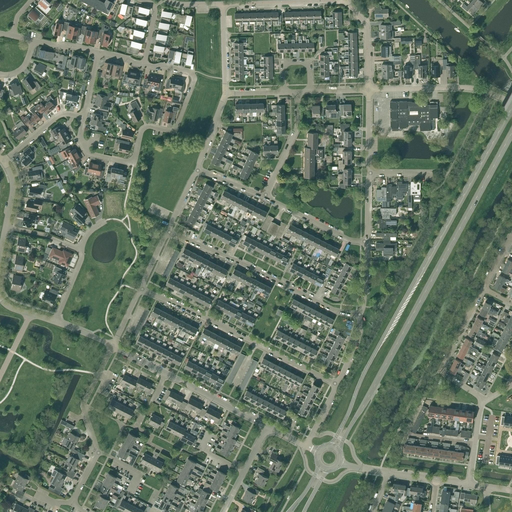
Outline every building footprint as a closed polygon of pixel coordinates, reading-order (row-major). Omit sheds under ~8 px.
[(37,6),(46,14),(51,8),(48,6),(50,3),(46,0),(39,0),(38,2),(39,3),(37,6),(36,7),(37,6)] [(105,4),(97,0),(93,0),(92,5),(102,10),(105,4)] [(113,3),(107,0),(106,0),(105,4),(102,10),(104,11),(105,10),(108,12),(113,3)] [(472,0),(471,2),(479,9),(484,3),(479,0),(472,0)] [(475,13),(479,9),(471,2),(467,6),(464,4),(462,6),(467,11),(470,9),(475,13)] [(133,7),(122,4),(120,13),(124,17),(125,14),(131,15),(131,17),(133,7)] [(137,18),(146,20),(148,8),(136,6),(138,12),(137,17),(136,17),(136,18),(137,18)] [(381,6),(375,6),(375,19),(381,18),(381,17),(389,17),(389,9),(381,9),(381,6)] [(37,18),(40,20),(45,15),(36,7),(33,9),(32,9),(28,14),(29,15),(28,15),(28,16),(28,17),(28,18),(29,18),(29,19),(30,19),(31,19),(32,19),(33,19),(35,20),(37,18)] [(175,13),(163,10),(161,22),(168,24),(169,24),(170,19),(170,17),(171,18),(175,13)] [(242,22),(242,13),(235,13),(235,22),(240,22),(240,25),(243,25),(243,22),(242,22)] [(180,14),(178,23),(185,24),(185,25),(189,28),(189,29),(192,17),(180,14)] [(135,30),(143,31),(144,28),(146,20),(137,18),(136,18),(131,17),(134,17),(134,18),(135,23),(136,23),(135,28),(135,29),(135,30)] [(61,28),(64,29),(66,22),(63,21),(62,24),(56,23),(56,25),(54,25),(53,27),(52,28),(53,30),(55,30),(54,33),(60,35),(61,28)] [(69,23),(66,22),(64,29),(67,30),(66,36),(72,37),(74,28),(74,26),(69,23)] [(169,24),(168,24),(161,22),(159,28),(158,33),(166,35),(168,29),(169,29),(172,25),(169,24)] [(103,24),(101,30),(99,37),(102,38),(101,44),(107,45),(108,42),(109,42),(111,41),(111,40),(110,38),(109,37),(109,34),(106,34),(107,31),(108,31),(109,26),(103,24)] [(82,33),(83,28),(83,26),(80,25),(80,28),(75,27),(74,26),(74,28),(72,37),(77,39),(79,32),(82,33)] [(89,41),(92,30),(86,29),(87,26),(83,26),(83,28),(82,33),(85,34),(83,40),(89,41)] [(95,43),(96,36),(99,37),(101,30),(98,29),(97,32),(92,30),(89,41),(95,43)] [(135,30),(135,29),(131,29),(132,29),(133,34),(134,34),(132,41),(141,43),(143,31),(135,30)] [(168,41),(169,36),(170,36),(166,35),(158,33),(155,45),(164,47),(165,40),(168,41)] [(132,41),(129,40),(130,46),(131,46),(130,52),(129,52),(138,54),(141,43),(132,41)] [(167,47),(170,48),(164,47),(155,45),(153,56),(162,58),(161,58),(162,57),(163,57),(162,57),(163,51),(164,52),(167,47),(167,48),(167,47)] [(389,46),(381,47),(382,57),(389,56),(395,56),(392,56),(392,54),(391,54),(391,46),(389,46)] [(166,58),(179,61),(181,52),(182,49),(176,50),(176,51),(170,50),(170,48),(168,58),(166,57),(166,58)] [(40,50),(39,56),(44,57),(43,59),(48,60),(48,59),(53,59),(54,53),(40,50)] [(187,54),(181,52),(179,61),(191,63),(193,51),(188,50),(187,54)] [(73,66),(77,66),(79,57),(72,55),(71,61),(68,60),(67,67),(72,68),(73,66)] [(415,55),(410,55),(411,66),(405,66),(405,74),(403,74),(404,77),(405,77),(413,77),(412,69),(416,69),(415,59),(415,55)] [(85,58),(79,57),(77,66),(81,67),(80,70),(86,72),(88,64),(84,63),(85,58)] [(433,76),(440,76),(440,70),(443,69),(443,57),(438,57),(439,66),(433,66),(433,76)] [(443,57),(443,69),(447,69),(447,76),(454,76),(454,66),(450,66),(450,63),(447,63),(447,59),(443,60),(443,57)] [(421,65),(420,59),(416,59),(416,69),(419,69),(419,77),(427,77),(427,65),(421,65)] [(41,76),(46,66),(39,62),(38,65),(36,64),(33,71),(38,74),(38,75),(41,76)] [(106,73),(112,74),(114,64),(105,62),(104,67),(102,76),(105,77),(106,73)] [(117,77),(120,78),(121,73),(123,66),(120,65),(114,64),(112,74),(117,75),(117,77)] [(332,69),(329,69),(320,69),(320,77),(324,77),(324,79),(329,79),(329,76),(329,71),(332,71),(332,69)] [(129,86),(130,87),(134,71),(128,70),(127,77),(124,76),(122,82),(127,83),(127,84),(129,86)] [(139,73),(134,71),(130,87),(132,87),(134,85),(139,86),(141,80),(138,79),(139,73)] [(147,80),(144,80),(143,87),(148,88),(149,84),(152,85),(154,76),(148,75),(147,80)] [(34,87),(36,91),(41,88),(37,82),(34,84),(29,76),(21,82),(23,81),(30,90),(34,87)] [(160,77),(154,76),(152,85),(156,86),(155,90),(160,91),(162,84),(159,83),(160,77)] [(166,89),(172,88),(172,87),(175,88),(176,83),(177,77),(176,77),(174,77),(174,78),(171,77),(170,82),(168,81),(167,81),(167,82),(166,83),(166,84),(166,85),(166,88),(166,89)] [(177,77),(176,83),(175,88),(178,88),(177,89),(183,92),(183,91),(184,90),(184,88),(184,86),(184,85),(182,84),(183,79),(180,79),(180,78),(179,78),(178,78),(177,77)] [(17,86),(16,83),(9,85),(12,95),(19,93),(19,95),(23,94),(20,85),(17,86)] [(67,92),(67,93),(64,92),(60,91),(59,95),(60,95),(60,97),(62,98),(65,99),(64,103),(70,104),(72,95),(72,93),(67,92)] [(107,92),(106,96),(97,94),(96,99),(106,101),(107,98),(109,99),(110,96),(112,97),(113,93),(107,92)] [(79,102),(80,96),(77,95),(77,96),(72,95),(70,104),(75,105),(76,101),(79,102)] [(46,99),(48,102),(45,104),(51,111),(56,107),(51,102),(54,100),(50,96),(46,99)] [(99,109),(102,110),(108,111),(109,105),(108,105),(105,104),(106,101),(96,99),(95,104),(100,106),(99,109)] [(134,111),(130,113),(135,122),(141,118),(137,110),(140,109),(136,101),(130,104),(134,111)] [(392,128),(392,130),(402,130),(402,128),(408,127),(408,125),(420,125),(421,130),(431,130),(431,117),(438,117),(437,104),(437,101),(430,102),(430,104),(427,104),(427,102),(407,102),(407,101),(400,101),(400,103),(397,103),(397,101),(390,102),(390,109),(392,109),(392,111),(390,111),(391,118),(392,118),(392,121),(391,121),(391,128),(392,128)] [(41,103),(39,105),(38,104),(35,106),(41,113),(44,111),(47,114),(51,111),(45,104),(44,105),(41,103)] [(343,108),(340,108),(340,115),(351,115),(351,104),(343,104),(343,108)] [(323,116),(323,105),(312,105),(312,116),(323,116)] [(335,105),(326,105),(326,112),(330,112),(330,118),(334,117),(339,117),(340,117),(339,111),(335,111),(335,105)] [(37,123),(41,119),(38,116),(41,113),(35,106),(30,110),(33,114),(31,116),(37,123)] [(159,108),(159,109),(153,108),(148,107),(147,113),(152,114),(151,118),(157,119),(158,117),(161,118),(163,109),(159,108)] [(166,111),(164,121),(170,122),(171,119),(174,120),(176,111),(173,110),(172,112),(166,111)] [(92,119),(102,121),(102,118),(106,119),(108,113),(102,111),(101,115),(93,113),(92,119)] [(29,114),(26,116),(24,117),(23,116),(21,117),(26,124),(28,126),(30,124),(33,127),(37,123),(31,116),(29,114)] [(119,127),(122,127),(121,133),(122,133),(121,137),(131,139),(133,132),(125,130),(126,124),(122,123),(123,122),(118,118),(116,123),(120,126),(119,127)] [(106,127),(103,127),(104,124),(101,124),(102,121),(92,119),(91,124),(99,126),(98,129),(106,131),(106,127)] [(13,133),(18,139),(26,132),(23,128),(26,126),(21,121),(16,125),(19,129),(13,133)] [(55,141),(58,139),(67,134),(64,128),(62,130),(60,126),(51,131),(54,136),(53,137),(55,141)] [(351,138),(351,131),(347,131),(348,127),(340,127),(340,131),(340,135),(338,135),(338,138),(351,138)] [(226,131),(223,137),(230,141),(234,143),(235,140),(231,138),(233,134),(226,131)] [(307,147),(305,147),(304,177),(313,177),(314,159),(323,159),(323,149),(317,149),(317,133),(308,133),(307,147)] [(58,139),(60,143),(57,145),(60,150),(67,146),(65,143),(70,140),(67,134),(58,139)] [(230,141),(223,137),(220,143),(227,147),(231,149),(232,146),(228,144),(230,141)] [(124,141),(117,139),(116,143),(120,143),(118,151),(128,153),(130,146),(124,144),(124,141)] [(227,147),(220,143),(217,150),(224,153),(228,155),(229,152),(225,150),(227,147)] [(23,164),(25,165),(26,166),(33,160),(29,156),(33,152),(37,149),(34,145),(30,148),(29,147),(23,153),(26,156),(21,160),(22,161),(23,160),(24,161),(23,162),(23,163),(23,164)] [(342,153),(342,157),(351,157),(351,151),(345,151),(345,147),(339,147),(339,153),(342,153)] [(69,152),(68,148),(61,152),(64,158),(67,156),(69,159),(78,154),(75,149),(69,152)] [(247,149),(246,151),(250,153),(248,157),(255,160),(258,154),(247,149)] [(224,153),(217,150),(214,156),(221,159),(225,161),(226,158),(222,156),(224,153)] [(75,162),(81,159),(78,154),(69,159),(66,161),(67,163),(68,163),(71,169),(77,166),(75,162)] [(252,166),(255,160),(248,157),(242,154),(241,157),(243,157),(247,159),(245,163),(252,166)] [(214,156),(211,162),(222,167),(224,165),(219,163),(221,159),(214,156)] [(351,163),(351,157),(342,157),(342,160),(338,160),(338,166),(345,166),(345,163),(351,163)] [(47,161),(49,166),(50,165),(52,170),(55,169),(50,160),(47,161)] [(249,172),(252,166),(245,163),(241,161),(240,164),(244,166),(242,169),(249,172)] [(90,173),(93,173),(96,164),(90,162),(89,167),(86,167),(84,174),(89,175),(90,173)] [(102,165),(96,164),(93,173),(97,174),(96,177),(102,178),(104,171),(100,170),(102,165)] [(246,179),(249,172),(242,169),(234,165),(232,164),(229,171),(231,172),(233,169),(232,169),(232,168),(241,172),(239,175),(246,179)] [(42,166),(32,167),(33,171),(29,171),(30,178),(36,177),(37,180),(43,179),(41,171),(43,170),(42,166)] [(338,174),(338,176),(351,176),(351,169),(345,169),(345,166),(338,166),(338,169),(343,169),(343,173),(342,173),(342,174),(338,174)] [(113,177),(116,178),(118,168),(112,167),(111,168),(108,168),(107,172),(105,181),(109,181),(109,180),(111,180),(113,178),(113,177)] [(123,170),(118,168),(116,178),(118,178),(118,179),(119,182),(120,182),(120,184),(124,185),(126,177),(127,172),(123,171),(123,170)] [(351,184),(351,176),(338,176),(338,178),(342,178),(342,179),(343,179),(343,183),(339,183),(339,187),(347,187),(347,184),(351,184)] [(408,189),(408,198),(412,198),(412,194),(414,194),(414,199),(421,199),(421,194),(421,186),(421,182),(411,181),(411,184),(411,189),(408,189)] [(397,195),(396,199),(403,199),(403,195),(403,191),(407,191),(407,184),(402,184),(402,182),(397,182),(397,187),(397,194),(397,195)] [(213,187),(206,183),(202,190),(209,193),(217,197),(219,193),(215,191),(215,193),(211,190),(213,187)] [(39,184),(38,188),(35,187),(35,188),(30,187),(30,189),(29,189),(28,189),(28,191),(28,192),(29,192),(29,194),(33,195),(33,196),(39,197),(41,189),(46,190),(47,186),(39,184)] [(387,185),(387,188),(387,198),(387,201),(389,201),(391,201),(391,198),(393,198),(393,194),(397,194),(397,187),(392,187),(392,185),(387,185)] [(377,197),(376,201),(380,201),(382,201),(382,207),(386,207),(386,201),(387,201),(387,198),(387,188),(382,188),(382,189),(377,189),(377,197)] [(209,193),(202,190),(199,196),(206,199),(210,201),(212,199),(208,197),(209,193)] [(226,200),(230,193),(224,190),(218,202),(221,203),(223,199),(226,200)] [(236,197),(230,193),(226,200),(227,201),(224,205),(227,206),(229,202),(232,204),(233,204),(236,197)] [(91,197),(85,200),(92,218),(99,215),(95,205),(100,203),(97,196),(92,199),(91,197)] [(206,199),(199,196),(196,202),(203,205),(207,208),(209,205),(205,203),(206,199)] [(242,200),(236,197),(233,204),(232,204),(230,208),(233,209),(235,205),(238,207),(239,207),(242,200)] [(41,207),(42,201),(35,199),(34,203),(27,202),(25,209),(36,211),(37,206),(41,207)] [(236,211),(239,212),(241,208),(245,210),(248,203),(242,200),(239,207),(238,207),(236,211)] [(203,205),(196,202),(193,208),(200,211),(204,214),(206,211),(202,209),(203,205)] [(243,214),(245,215),(247,211),(251,213),(255,206),(248,203),(245,210),(243,214)] [(86,213),(77,205),(72,210),(76,214),(73,218),(78,223),(77,223),(80,226),(85,220),(83,218),(85,217),(84,216),(87,214),(86,213)] [(251,213),(249,217),(246,222),(249,223),(253,214),(257,216),(261,209),(255,206),(251,213)] [(200,211),(193,208),(190,214),(197,217),(197,218),(201,220),(203,217),(198,215),(200,211)] [(381,208),(381,213),(382,213),(382,218),(390,218),(390,214),(396,214),(396,208),(381,208)] [(263,219),(267,212),(261,209),(257,216),(255,220),(257,221),(260,217),(263,219)] [(23,222),(23,226),(27,227),(27,226),(31,227),(32,223),(35,223),(38,224),(39,220),(35,219),(36,216),(29,214),(28,218),(24,217),(23,222)] [(197,217),(190,214),(187,220),(198,226),(200,223),(195,221),(197,218),(197,217)] [(268,215),(261,229),(266,231),(266,232),(280,238),(287,224),(281,222),(279,225),(272,221),(274,218),(268,215)] [(380,223),(380,228),(387,229),(387,224),(391,224),(397,224),(397,220),(391,220),(391,218),(390,218),(382,218),(377,218),(377,223),(380,223)] [(203,231),(210,234),(213,227),(215,223),(213,221),(211,225),(207,224),(203,231)] [(73,240),(77,233),(73,231),(74,227),(63,222),(60,229),(63,231),(61,234),(73,240)] [(210,234),(216,237),(219,230),(220,230),(222,226),(223,224),(220,222),(219,225),(219,224),(217,228),(213,227),(210,234)] [(290,224),(284,235),(287,236),(289,232),(292,234),(293,234),(296,227),(290,224)] [(243,243),(249,246),(252,239),(254,235),(258,228),(254,226),(251,231),(253,232),(252,233),(250,238),(246,236),(243,243)] [(216,237),(222,240),(225,233),(226,233),(228,229),(225,227),(223,232),(220,230),(219,230),(216,237)] [(299,237),(302,230),(296,227),(293,234),(292,234),(290,238),(292,239),(293,239),(295,235),(298,237),(299,237)] [(308,233),(302,230),(299,237),(298,237),(296,241),(299,243),(301,238),(304,240),(305,240),(308,233)] [(222,240),(228,243),(231,236),(232,236),(234,232),(231,231),(229,235),(226,233),(225,233),(222,240)] [(314,236),(308,233),(305,240),(304,240),(302,244),(305,246),(307,242),(311,243),(314,236)] [(237,234),(235,238),(232,236),(231,236),(228,243),(234,246),(236,242),(239,236),(240,235),(237,234)] [(320,239),(314,236),(311,243),(308,247),(311,249),(313,245),(317,246),(320,239)] [(18,237),(17,244),(18,244),(17,251),(25,252),(29,252),(30,248),(28,247),(26,246),(27,242),(25,242),(26,239),(18,237)] [(258,237),(256,241),(252,239),(249,246),(255,249),(258,242),(261,238),(258,237)] [(255,249),(261,252),(265,245),(267,241),(268,239),(265,238),(264,240),(262,244),(258,242),(255,249)] [(326,243),(320,239),(317,246),(314,251),(317,252),(319,248),(322,249),(323,250),(326,243)] [(261,252),(267,255),(271,248),(273,244),(270,243),(268,247),(265,245),(261,252)] [(332,246),(326,243),(323,250),(322,249),(320,254),(321,254),(323,255),(325,251),(329,252),(329,253),(332,246)] [(267,255),(273,258),(277,251),(277,252),(279,247),(276,246),(274,250),(271,248),(267,255)] [(339,249),(332,246),(329,253),(329,252),(327,257),(323,264),(327,265),(330,259),(329,258),(332,254),(338,257),(340,253),(337,252),(339,249)] [(376,247),(376,250),(384,250),(384,255),(387,256),(387,257),(388,257),(389,257),(390,257),(390,256),(393,256),(393,252),(397,252),(397,247),(376,247)] [(53,248),(50,256),(60,260),(59,262),(67,266),(72,254),(72,253),(63,250),(62,252),(53,248)] [(187,258),(191,251),(185,248),(179,259),(182,261),(184,257),(187,258)] [(273,258),(279,261),(283,254),(283,255),(285,251),(282,249),(280,253),(277,252),(277,251),(273,258)] [(197,254),(191,251),(187,258),(185,262),(187,263),(188,264),(190,260),(193,261),(197,254)] [(283,254),(279,261),(285,265),(291,254),(288,252),(286,256),(283,255),(283,254)] [(199,264),(203,257),(197,254),(193,261),(191,265),(194,267),(196,263),(199,264)] [(24,257),(16,256),(14,262),(16,263),(14,269),(22,271),(24,261),(23,260),(24,257)] [(209,260),(203,257),(199,264),(197,269),(200,270),(202,266),(205,268),(209,260)] [(210,274),(215,264),(209,260),(205,268),(203,272),(206,273),(206,272),(210,274)] [(346,262),(342,260),(341,262),(345,264),(343,267),(342,268),(349,272),(352,266),(345,262),(346,262)] [(289,270),(296,273),(299,266),(301,262),(298,261),(296,265),(293,263),(289,270)] [(217,274),(221,267),(215,264),(210,274),(209,275),(212,276),(214,272),(217,274)] [(296,273),(302,276),(305,269),(307,265),(305,264),(302,268),(299,266),(296,273)] [(346,277),(349,272),(342,268),(343,267),(339,265),(338,267),(342,269),(340,273),(339,274),(346,277)] [(508,273),(511,275),(511,272),(511,270),(511,268),(505,265),(503,271),(508,274),(508,273)] [(54,276),(52,280),(61,283),(63,278),(65,278),(66,275),(60,273),(62,269),(55,266),(53,271),(57,273),(55,277),(54,276)] [(221,267),(217,274),(215,278),(218,279),(220,275),(224,277),(227,270),(221,267)] [(302,276),(308,279),(311,273),(311,272),(313,268),(311,267),(308,271),(305,269),(302,276)] [(227,279),(229,280),(232,281),(234,277),(237,279),(241,272),(235,269),(231,276),(229,275),(227,279)] [(308,279),(314,282),(317,276),(319,271),(317,270),(314,274),(311,273),(308,279)] [(344,283),(346,277),(339,274),(340,273),(336,271),(335,273),(339,275),(337,279),(344,283)] [(243,282),(247,275),(241,272),(237,279),(235,283),(238,284),(240,280),(243,282)] [(314,282),(320,286),(326,275),(323,273),(321,277),(317,276),(314,282)] [(22,277),(13,275),(12,282),(13,282),(12,289),(20,291),(22,281),(21,280),(22,277)] [(173,279),(170,277),(166,284),(172,288),(176,280),(178,276),(175,275),(173,279)] [(253,278),(247,275),(243,282),(241,286),(240,288),(242,289),(243,287),(244,288),(246,283),(249,285),(253,278)] [(506,281),(508,282),(509,280),(505,278),(500,275),(497,281),(504,284),(506,281)] [(341,288),(344,283),(337,279),(333,277),(332,279),(336,281),(334,284),(334,285),(341,288)] [(172,288),(178,291),(182,284),(184,279),(181,278),(179,282),(176,280),(172,288)] [(259,281),(253,278),(249,285),(247,289),(250,291),(252,286),(255,288),(259,281)] [(190,283),(187,281),(185,285),(182,284),(178,291),(184,294),(188,287),(190,283)] [(265,284),(259,281),(255,288),(253,292),(256,294),(258,289),(261,291),(262,291),(265,284)] [(496,289),(504,293),(506,289),(501,287),(503,284),(497,281),(494,287),(497,288),(496,289)] [(329,284),(333,286),(331,291),(328,289),(326,292),(333,296),(335,293),(338,294),(341,288),(334,285),(334,284),(330,282),(329,284)] [(184,294),(190,297),(194,290),(196,286),(193,284),(191,288),(188,287),(184,294)] [(271,288),(265,284),(262,291),(261,291),(259,295),(262,297),(264,293),(268,294),(271,288)] [(194,290),(190,297),(196,300),(200,293),(202,289),(199,287),(197,292),(194,290)] [(53,303),(58,291),(51,289),(49,293),(45,292),(42,299),(45,300),(45,301),(49,303),(50,302),(53,303)] [(202,303),(206,296),(208,292),(206,291),(203,295),(200,293),(196,300),(202,303)] [(206,296),(202,303),(209,306),(212,299),(214,295),(212,294),(209,298),(206,296)] [(215,307),(221,310),(225,303),(227,299),(225,297),(223,301),(219,300),(215,307)] [(299,302),(294,299),(290,306),(294,308),(292,312),(294,313),(296,309),(299,302)] [(231,300),(229,304),(225,303),(221,310),(228,313),(231,306),(233,302),(231,300)] [(497,314),(497,315),(499,316),(502,310),(500,309),(498,312),(490,307),(491,305),(489,303),(490,302),(487,300),(486,302),(483,307),(488,310),(490,311),(489,312),(493,314),(494,312),(497,314)] [(305,305),(299,302),(296,309),(300,311),(298,315),(300,316),(302,312),(301,312),(305,305)] [(228,313),(234,316),(237,309),(240,305),(239,305),(237,303),(235,308),(231,306),(228,313)] [(310,308),(305,305),(301,312),(302,312),(306,314),(303,318),(306,319),(308,315),(307,315),(310,308)] [(157,317),(161,310),(154,307),(149,318),(151,319),(154,315),(157,316),(157,317)] [(241,311),(237,309),(234,316),(240,319),(243,312),(244,312),(246,308),(243,307),(241,311)] [(487,313),(492,316),(493,314),(496,316),(497,315),(497,314),(494,312),(493,314),(489,312),(490,311),(488,310),(483,307),(479,313),(485,316),(487,313)] [(316,310),(310,308),(307,315),(308,315),(311,317),(309,321),(311,322),(313,318),(313,317),(316,310)] [(167,313),(161,310),(157,317),(157,316),(155,321),(158,322),(160,318),(163,320),(167,313)] [(240,319),(246,322),(249,315),(250,315),(252,311),(249,310),(247,314),(244,312),(243,312),(240,319)] [(322,313),(316,310),(313,317),(313,318),(317,320),(315,324),(317,325),(319,321),(318,320),(322,313)] [(511,315),(509,320),(509,319),(509,318),(507,317),(508,313),(504,311),(501,317),(505,319),(511,322),(511,315)] [(173,316),(167,313),(163,320),(161,324),(164,325),(166,321),(169,323),(173,316)] [(253,317),(250,315),(249,315),(246,322),(252,325),(258,314),(255,313),(253,317)] [(327,316),(322,313),(318,320),(319,321),(322,322),(320,326),(322,327),(324,323),(327,316)] [(179,319),(173,316),(169,323),(167,327),(170,329),(172,324),(175,326),(179,319)] [(333,319),(327,316),(324,323),(328,325),(326,329),(328,330),(330,326),(333,319)] [(489,327),(482,323),(483,320),(477,317),(474,323),(480,326),(487,329),(489,327)] [(185,322),(179,319),(175,326),(173,330),(176,332),(178,327),(181,329),(185,322)] [(191,325),(185,322),(181,329),(179,333),(182,335),(184,331),(187,332),(191,325)] [(482,335),(483,333),(481,332),(482,331),(479,329),(480,326),(474,323),(472,328),(479,332),(478,334),(482,335)] [(197,329),(191,325),(187,332),(185,337),(188,338),(190,334),(194,336),(197,329)] [(511,329),(506,326),(503,332),(510,335),(511,331),(511,329)] [(203,337),(207,338),(210,331),(204,328),(200,337),(198,336),(196,339),(198,340),(198,339),(201,341),(203,337)] [(274,337),(280,340),(283,333),(284,333),(286,329),(284,328),(282,332),(278,330),(274,337)] [(468,334),(474,337),(476,334),(480,336),(481,335),(485,337),(486,335),(483,333),(482,335),(478,334),(479,332),(472,328),(468,334)] [(334,333),(338,335),(336,339),(335,340),(342,343),(345,338),(339,334),(339,333),(340,331),(336,329),(335,331),(334,333)] [(210,340),(213,341),(217,334),(210,331),(207,338),(203,345),(205,346),(206,343),(207,344),(210,340)] [(280,340),(286,343),(289,336),(290,336),(292,332),(290,331),(288,335),(284,333),(283,333),(280,340)] [(510,335),(503,332),(501,337),(507,340),(510,335)] [(140,336),(136,343),(142,346),(146,339),(148,334),(146,333),(143,337),(140,336)] [(223,337),(217,334),(213,341),(210,346),(211,346),(213,347),(215,343),(219,345),(223,337)] [(286,343),(291,346),(295,339),(297,335),(295,334),(293,338),(290,336),(289,336),(286,343)] [(142,346),(148,349),(152,342),(154,338),(151,336),(149,340),(146,339),(142,346)] [(229,341),(223,337),(219,345),(217,349),(219,350),(222,346),(225,348),(229,341)] [(291,346),(297,348),(300,341),(301,342),(303,338),(301,337),(299,341),(295,339),(291,346)] [(332,337),(331,339),(335,341),(333,345),(339,349),(342,343),(335,340),(336,339),(332,337)] [(495,338),(494,340),(505,346),(507,340),(501,337),(499,340),(495,338)] [(472,347),(473,345),(471,344),(472,341),(466,338),(464,344),(471,348),(472,346),(472,347)] [(148,349),(154,352),(158,345),(160,341),(158,339),(155,344),(152,342),(148,349)] [(154,352),(161,355),(164,348),(166,344),(168,341),(165,340),(164,342),(162,347),(158,345),(154,352)] [(297,348),(302,351),(306,344),(307,345),(309,341),(307,340),(305,344),(301,342),(300,341),(297,348)] [(505,346),(494,340),(493,342),(497,344),(495,348),(494,347),(493,349),(497,352),(498,350),(502,351),(503,351),(504,349),(503,348),(505,346)] [(235,344),(229,341),(225,348),(223,352),(225,353),(227,349),(231,351),(235,344)] [(302,351),(308,354),(311,347),(312,348),(314,344),(312,343),(310,347),(307,345),(306,344),(302,351)] [(333,345),(329,343),(328,345),(332,347),(330,350),(330,351),(337,354),(339,349),(333,345)] [(241,347),(235,344),(231,351),(229,355),(232,356),(234,352),(237,354),(241,347)] [(464,344),(461,349),(466,352),(468,349),(470,350),(471,349),(474,350),(475,348),(472,347),(472,346),(471,348),(464,344)] [(161,355),(167,358),(170,351),(173,347),(170,346),(168,350),(164,348),(161,355)] [(316,350),(312,348),(311,347),(308,354),(314,357),(317,350),(318,351),(320,347),(318,346),(316,350)] [(334,360),(337,354),(330,351),(330,350),(326,348),(325,350),(329,352),(327,356),(327,357),(334,360)] [(167,358),(173,361),(176,354),(179,350),(178,350),(177,349),(176,349),(174,353),(170,351),(167,358)] [(466,352),(461,349),(457,355),(463,358),(466,352)] [(176,354),(173,361),(179,364),(185,353),(182,352),(180,356),(176,354)] [(493,352),(490,358),(497,361),(499,356),(493,352)] [(327,356),(323,354),(322,356),(326,358),(324,362),(331,366),(334,360),(327,357),(327,356)] [(186,357),(185,361),(187,362),(184,367),(190,370),(194,363),(196,359),(197,357),(195,357),(194,358),(193,358),(191,362),(188,360),(189,359),(186,357)] [(265,368),(269,361),(263,358),(260,365),(264,367),(262,371),(264,372),(266,368),(265,368)] [(494,366),(497,361),(490,358),(487,363),(494,366)] [(456,359),(453,365),(462,369),(463,367),(460,365),(461,362),(456,359)] [(190,370),(197,373),(200,367),(202,362),(199,361),(197,365),(194,363),(190,370)] [(200,367),(197,373),(203,377),(206,370),(208,365),(210,363),(207,361),(206,364),(203,368),(200,367)] [(275,364),(269,361),(265,368),(266,368),(270,370),(268,374),(270,375),(272,371),(271,371),(275,364)] [(483,366),(480,364),(479,367),(481,368),(482,368),(482,367),(491,372),(494,366),(487,363),(486,366),(483,364),(483,366)] [(280,367),(275,364),(271,371),(272,371),(275,373),(273,377),(275,378),(277,374),(280,367)] [(455,374),(457,370),(460,372),(462,369),(453,365),(450,370),(455,374)] [(203,377),(209,380),(212,373),(214,368),(212,367),(209,371),(206,370),(203,377)] [(286,370),(280,367),(277,374),(281,376),(279,380),(281,381),(283,377),(282,377),(286,370)] [(491,372),(482,367),(482,368),(481,368),(481,370),(483,371),(482,374),(488,377),(491,372)] [(209,380),(215,383),(218,376),(220,371),(218,370),(216,374),(212,373),(209,380)] [(291,373),(286,370),(282,377),(283,377),(286,379),(284,383),(286,384),(289,380),(288,380),(291,373)] [(218,376),(215,383),(221,386),(227,375),(224,373),(222,377),(218,376)] [(297,376),(291,373),(288,380),(289,380),(292,382),(290,386),(292,387),(294,383),(293,383),(297,376)] [(123,378),(120,376),(117,382),(120,384),(120,382),(125,384),(124,386),(126,387),(127,385),(131,378),(124,374),(123,378)] [(476,377),(486,382),(488,377),(482,374),(480,376),(478,375),(477,376),(476,377)] [(303,378),(297,376),(293,383),(294,383),(298,385),(296,389),(298,390),(300,386),(299,385),(303,378)] [(135,385),(139,387),(137,391),(139,392),(141,388),(142,388),(145,380),(139,377),(137,381),(135,385)] [(476,384),(475,383),(473,386),(479,389),(480,386),(483,388),(486,382),(476,377),(476,379),(475,380),(478,382),(476,384)] [(135,385),(137,381),(131,378),(127,385),(131,388),(129,392),(131,393),(135,385)] [(145,392),(150,394),(153,388),(150,387),(152,384),(145,380),(142,388),(146,390),(145,392)] [(320,387),(313,384),(311,388),(307,386),(306,387),(306,388),(310,390),(310,389),(317,393),(320,387)] [(253,394),(255,390),(253,389),(251,393),(247,390),(243,397),(249,400),(252,393),(253,394)] [(314,399),(317,393),(310,389),(310,390),(308,394),(304,392),(303,393),(303,394),(307,396),(307,395),(314,399)] [(171,391),(168,390),(163,399),(166,400),(167,399),(171,400),(170,402),(172,403),(173,402),(177,394),(171,391)] [(252,393),(249,400),(255,403),(258,396),(259,397),(260,395),(261,393),(260,392),(259,392),(257,396),(253,394),(252,393)] [(112,399),(108,407),(113,410),(117,402),(113,400),(116,395),(114,394),(111,399),(112,399)] [(182,400),(184,397),(177,394),(173,402),(177,404),(176,406),(181,408),(185,402),(182,400)] [(265,395),(262,398),(259,397),(258,396),(255,403),(260,406),(264,399),(266,395),(265,395)] [(311,404),(314,399),(307,395),(307,396),(305,399),(301,397),(300,399),(304,401),(311,404)] [(117,402),(113,410),(119,412),(123,405),(122,404),(119,403),(121,398),(119,397),(117,402)] [(260,406),(266,409),(269,402),(270,402),(272,398),(270,397),(268,401),(264,399),(260,406)] [(187,403),(185,402),(181,408),(184,409),(186,405),(191,408),(190,410),(192,411),(193,409),(197,401),(190,398),(187,403)] [(123,405),(119,412),(124,415),(128,407),(124,405),(127,401),(125,400),(122,404),(123,405)] [(276,400),(274,404),(270,402),(269,402),(266,409),(271,412),(275,405),(276,405),(278,401),(277,401),(276,400)] [(203,404),(197,401),(193,409),(197,411),(196,413),(201,415),(204,409),(201,408),(203,404)] [(308,410),(311,404),(304,401),(302,405),(298,403),(297,405),(301,407),(301,406),(308,410)] [(128,407),(124,415),(129,418),(133,410),(130,408),(132,404),(130,403),(128,407)] [(271,412),(277,415),(281,408),(283,404),(281,403),(279,407),(276,405),(275,405),(271,412)] [(286,411),(287,411),(289,407),(287,406),(285,410),(281,408),(277,415),(283,418),(286,411)] [(299,411),(295,409),(294,411),(298,413),(299,412),(305,416),(308,410),(301,406),(301,407),(299,411)] [(211,418),(215,410),(208,407),(207,410),(204,409),(201,415),(203,417),(204,415),(208,417),(207,419),(210,420),(211,418)] [(211,418),(215,420),(214,422),(219,425),(222,418),(219,417),(221,414),(215,410),(211,418)] [(161,421),(162,419),(153,414),(151,419),(163,425),(164,423),(161,421)] [(173,417),(171,416),(169,421),(165,429),(170,431),(175,423),(174,423),(171,421),(173,417)] [(170,431),(176,434),(180,426),(176,424),(179,420),(177,418),(174,423),(175,423),(170,431)] [(151,419),(149,423),(157,427),(159,425),(162,427),(163,425),(151,419)] [(184,422),(182,421),(180,426),(176,434),(181,437),(185,429),(185,428),(182,427),(184,422)] [(227,425),(226,424),(225,424),(224,426),(229,429),(237,433),(240,428),(236,426),(238,422),(234,421),(233,424),(232,423),(230,426),(227,425)] [(180,439),(186,442),(190,434),(189,433),(186,432),(189,425),(187,424),(185,428),(185,429),(181,437),(180,439)] [(194,430),(192,429),(189,433),(190,434),(186,442),(191,445),(195,436),(191,434),(194,430)] [(235,439),(237,433),(229,429),(227,432),(223,430),(222,432),(226,434),(228,435),(235,439)] [(70,432),(67,438),(77,443),(80,437),(70,432)] [(129,433),(126,438),(134,442),(136,439),(141,441),(142,439),(135,435),(134,436),(129,433)] [(226,439),(222,437),(221,439),(225,441),(234,445),(237,440),(234,439),(235,439),(228,435),(226,439)] [(74,449),(77,443),(67,438),(64,444),(74,449)] [(126,438),(123,444),(131,448),(131,447),(133,444),(138,446),(139,444),(134,442),(126,438)] [(231,451),(234,445),(225,441),(223,444),(219,442),(218,444),(222,446),(231,451)] [(123,444),(121,449),(129,453),(130,449),(135,452),(136,450),(131,447),(131,448),(123,444)] [(463,446),(459,445),(458,447),(459,447),(458,449),(457,459),(463,460),(463,457),(468,458),(469,452),(464,451),(464,452),(461,452),(462,449),(466,449),(466,447),(463,446)] [(221,449),(217,447),(216,449),(219,451),(228,456),(231,451),(222,446),(221,449)] [(121,449),(118,454),(126,458),(128,455),(132,457),(133,455),(129,453),(121,449)] [(145,453),(143,458),(152,462),(157,452),(155,451),(152,457),(145,453)] [(152,462),(160,467),(163,462),(156,459),(159,453),(157,452),(152,462)] [(273,461),(270,467),(278,472),(283,462),(276,458),(277,456),(272,453),(269,459),(273,461)] [(75,457),(69,454),(66,460),(76,466),(79,460),(82,461),(83,458),(76,454),(75,457)] [(144,472),(146,473),(152,462),(143,458),(140,462),(147,466),(144,472)] [(196,463),(188,459),(185,464),(193,468),(195,465),(199,467),(200,465),(196,462),(196,463)] [(66,460),(63,466),(69,469),(67,472),(74,475),(76,472),(73,471),(76,466),(66,460)] [(160,467),(152,462),(146,473),(148,474),(151,468),(158,471),(160,467)] [(185,464),(182,470),(191,474),(191,473),(192,470),(197,472),(198,470),(193,468),(185,464)] [(64,470),(62,473),(57,470),(54,469),(51,474),(54,476),(53,476),(64,481),(67,475),(73,479),(74,475),(67,472),(64,470)] [(258,483),(264,486),(268,478),(262,475),(264,472),(258,469),(255,474),(258,476),(254,482),(258,483)] [(191,474),(182,470),(180,475),(188,479),(190,476),(194,478),(195,476),(191,473),(191,474)] [(212,472),(210,474),(215,476),(223,480),(226,474),(218,470),(216,474),(212,472)] [(116,477),(108,473),(105,478),(113,483),(114,482),(115,479),(120,481),(121,479),(116,477)] [(24,477),(18,474),(15,480),(25,485),(28,480),(31,481),(32,478),(25,474),(24,477)] [(180,475),(177,480),(185,484),(187,481),(191,483),(192,481),(188,479),(180,475)] [(55,488),(61,491),(63,488),(61,487),(64,481),(53,476),(51,482),(56,485),(55,488)] [(220,485),(223,480),(215,476),(213,479),(209,477),(208,479),(212,482),(212,481),(220,485)] [(111,488),(113,484),(117,487),(118,485),(114,482),(113,483),(105,478),(103,484),(111,488)] [(15,480),(12,486),(18,489),(15,495),(22,498),(25,492),(22,491),(25,485),(15,480)] [(209,490),(211,487),(218,491),(220,485),(212,481),(212,482),(211,485),(206,482),(204,487),(209,490)] [(108,493),(110,490),(114,492),(115,490),(111,488),(103,484),(100,489),(104,492),(104,493),(106,494),(107,495),(108,493)] [(171,484),(168,489),(176,493),(178,489),(182,492),(183,491),(183,490),(175,485),(174,486),(171,484)] [(397,502),(398,497),(400,484),(394,484),(393,490),(395,491),(395,493),(396,494),(396,497),(392,496),(390,495),(389,498),(397,502)] [(406,485),(400,484),(398,497),(402,497),(402,491),(405,492),(404,496),(407,496),(407,495),(408,488),(406,488),(406,485)] [(412,497),(413,497),(413,499),(415,499),(417,487),(414,486),(414,485),(412,485),(411,486),(411,488),(408,488),(407,495),(410,495),(411,493),(413,493),(412,497)] [(417,487),(415,499),(419,500),(419,494),(422,494),(422,496),(425,497),(426,491),(423,491),(423,488),(423,487),(420,486),(420,487),(417,487)] [(199,495),(207,499),(210,494),(208,492),(209,490),(204,487),(203,489),(199,487),(197,492),(196,491),(195,493),(199,495)] [(252,492),(247,490),(242,498),(252,503),(256,495),(257,495),(260,491),(254,488),(252,492)] [(176,493),(168,489),(165,495),(173,499),(173,498),(175,495),(180,497),(181,495),(176,493)] [(442,497),(449,498),(452,498),(452,500),(455,500),(455,498),(459,498),(460,492),(456,491),(455,491),(454,495),(450,495),(450,492),(443,491),(442,497)] [(465,493),(461,492),(460,498),(464,499),(464,501),(477,503),(478,495),(473,495),(471,495),(465,494),(465,493)] [(103,494),(101,493),(99,495),(95,504),(99,507),(106,494),(104,493),(103,494)] [(106,499),(108,495),(107,495),(106,494),(99,507),(104,509),(108,500),(106,499)] [(118,508),(123,510),(127,503),(127,502),(123,501),(126,496),(124,495),(121,500),(118,508)] [(165,495),(162,500),(170,504),(171,504),(172,500),(177,503),(178,500),(173,498),(173,499),(165,495)] [(199,495),(198,499),(193,496),(192,499),(197,501),(197,500),(205,504),(207,499),(199,495)] [(123,510),(126,511),(129,511),(133,505),(132,505),(129,503),(131,499),(129,497),(127,502),(127,503),(123,510)] [(129,511),(135,511),(138,508),(137,508),(134,506),(136,501),(134,500),(132,505),(133,505),(129,511)] [(170,504),(162,500),(160,505),(168,509),(170,506),(174,508),(175,506),(171,504),(170,504)] [(202,510),(205,504),(197,500),(197,501),(195,504),(191,502),(190,504),(194,506),(196,506),(202,510)] [(420,501),(412,500),(412,503),(414,503),(413,509),(421,510),(421,504),(419,503),(420,501)] [(388,501),(385,507),(392,510),(394,506),(399,509),(400,504),(395,502),(394,504),(388,501)] [(19,511),(22,506),(16,503),(15,502),(14,504),(13,504),(12,507),(14,508),(11,511),(19,511)] [(142,511),(143,511),(139,509),(142,504),(140,503),(137,508),(138,508),(135,511),(142,511)] [(448,507),(449,504),(441,503),(440,509),(448,510),(448,509),(450,510),(450,511),(453,511),(454,509),(451,509),(451,508),(448,507)]
